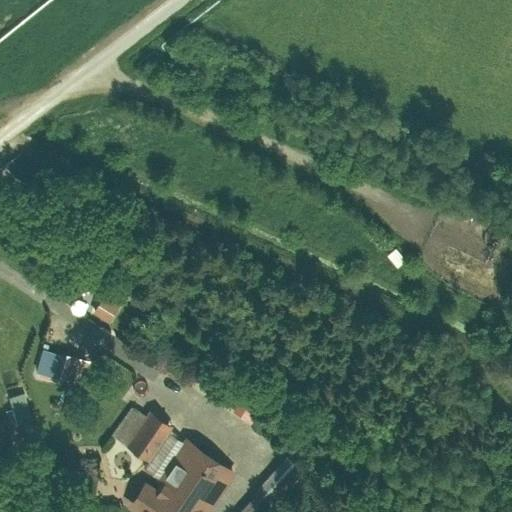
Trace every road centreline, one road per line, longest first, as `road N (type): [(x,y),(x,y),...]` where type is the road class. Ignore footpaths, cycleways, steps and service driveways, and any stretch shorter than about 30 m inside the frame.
road 1 (track): [(83,61),(459,232)]
road 2 (track): [(162,0),(0,127)]
